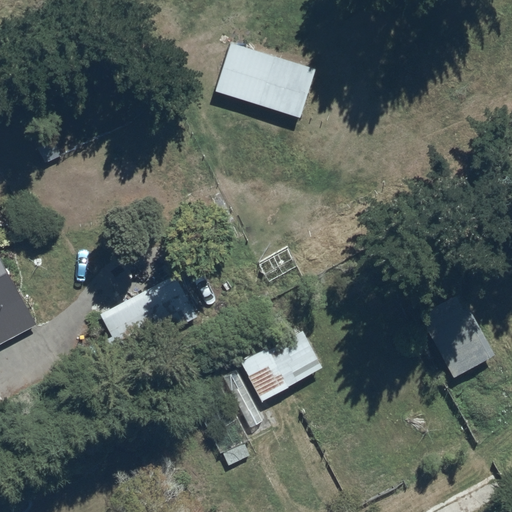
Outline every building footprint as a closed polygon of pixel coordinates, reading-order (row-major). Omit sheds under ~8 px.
[(314,59),(230,33),(213,84),(298,110),(314,59)] [(0,340),(35,320),(0,261),(0,340)] [(195,309),(173,269),(99,308),(121,349),(195,309)] [(493,344),(458,283),(416,307),(451,368),(493,344)] [(301,322),(239,353),(258,392),(287,377),(286,376),(319,359),(301,322)] [(263,417),(235,365),(220,373),(248,425),(263,417)] [(247,434),(213,370),(185,385),(218,448),(221,447),(228,460),(249,449),(242,437),(247,434)]
